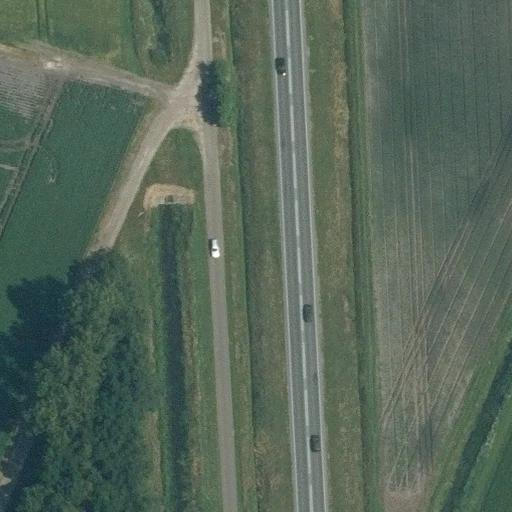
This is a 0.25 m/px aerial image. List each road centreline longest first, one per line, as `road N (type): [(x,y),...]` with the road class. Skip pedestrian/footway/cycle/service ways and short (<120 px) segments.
road 1 (unclassified): [(229,511),(200,0)]
road 2 (trunk): [(310,511),(285,0)]
road 3 (track): [(0,506),(169,99),(206,101)]
